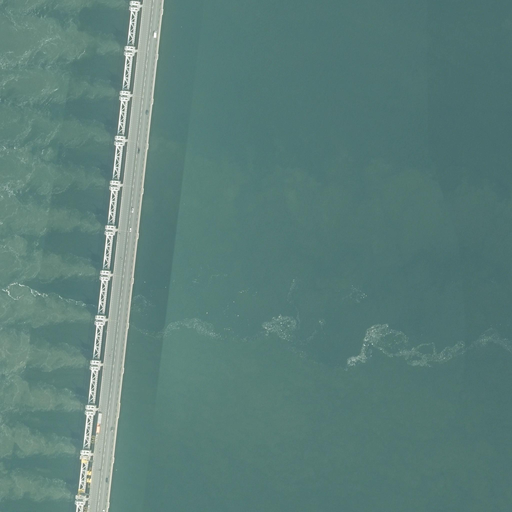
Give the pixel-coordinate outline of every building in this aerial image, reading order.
[(138,0),(136,0),(132,0),(131,0),(130,0),(130,8),(131,9),(137,10),(138,10),(138,9),(140,10),(141,1),(139,1),(139,0),(138,0)] [(133,45),(127,44),(127,45),(126,45),(125,53),(126,53),(126,54),(132,55),(133,55),(133,54),(135,54),(136,46),(134,46),(134,45),(133,45)] [(128,90),(123,89),(122,89),(121,89),(120,98),(122,98),(121,99),(127,99),(128,99),(129,99),(130,99),(131,90),(129,90),(130,90),(128,90)] [(123,134),(118,134),(116,134),(115,143),(117,143),(122,144),(124,144),(125,144),(126,135),(125,135),(123,134)] [(118,179),(113,178),(113,179),(111,179),(110,187),(112,187),(112,188),(117,189),(119,189),(119,188),(120,188),(121,180),(120,180),(120,179),(118,179)] [(113,224),(108,223),(108,224),(107,223),(106,232),(107,232),(107,233),(112,233),(114,233),(115,233),(116,224),(115,224),(113,224)] [(108,269),(103,268),(102,268),(101,277),(102,277),(102,278),(107,278),(109,278),(110,278),(111,269),(110,269),(108,269)] [(104,313),(98,313),(97,313),(96,322),(97,322),(103,323),(104,323),(105,323),(106,314),(105,314),(104,313)] [(99,358),(93,358),(92,358),(91,366),(92,367),(98,368),(99,368),(99,367),(101,367),(101,359),(100,359),(100,358),(99,358)] [(94,403),(88,402),(88,403),(87,402),(86,411),(87,411),(87,412),(93,412),(94,412),(96,412),(97,403),(95,403),(94,403)] [(89,448),(83,447),(82,447),(81,456),(82,456),(82,457),(88,457),(89,457),(91,457),(92,448),(90,448),(89,448)] [(84,492),(78,492),(77,492),(76,501),(77,501),(83,502),(84,502),(86,502),(87,493),(85,493),(85,492),(84,492)]
